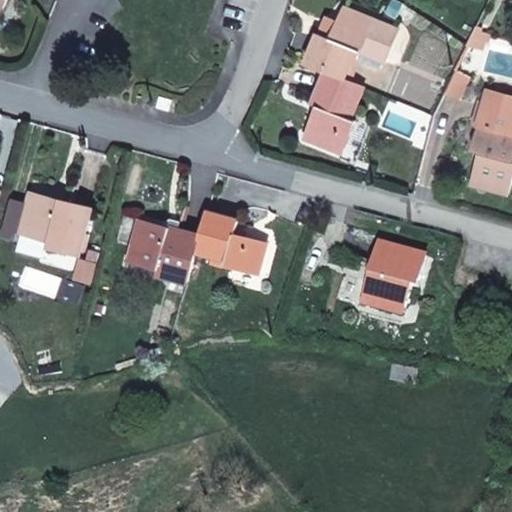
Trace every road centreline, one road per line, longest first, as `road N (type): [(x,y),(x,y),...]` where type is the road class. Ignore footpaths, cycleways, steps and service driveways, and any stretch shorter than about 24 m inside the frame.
road 1 (residential): [(218,153),(511,237)]
road 2 (residential): [(0,99),(218,153)]
road 3 (residential): [(218,153),(276,0)]
